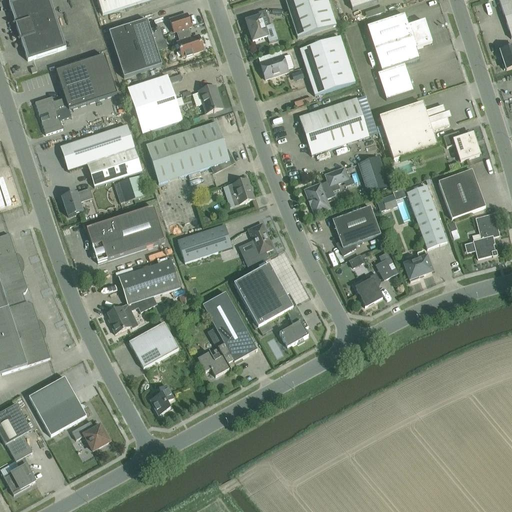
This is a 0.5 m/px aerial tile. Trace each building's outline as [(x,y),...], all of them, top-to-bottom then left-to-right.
[(27,62),(66,50),(49,0),(22,0),(8,5),(27,62)] [(96,0),(102,16),(151,0),(96,0)] [(283,0),(297,39),(306,36),(336,27),(326,0),(283,0)] [(348,0),(352,11),(384,0),(348,0)] [(511,0),(497,0),(498,0),(511,40),(511,39),(511,0)] [(252,43),(267,38),(264,28),(270,27),(265,11),(256,14),(257,19),(246,23),(252,43)] [(191,39),(188,29),(191,28),(186,16),(169,21),(173,34),(176,33),(180,43),(177,44),(182,59),(185,57),(186,59),(192,57),(192,55),(203,52),(198,37),(191,39)] [(408,28),(404,16),(366,29),(381,74),(377,75),(386,102),(413,93),(405,66),(419,62),(415,50),(431,45),(424,23),(408,28)] [(150,31),(146,21),(108,34),(123,79),(161,67),(154,45),(164,41),(159,28),(150,31)] [(314,97),(324,94),(355,84),(339,38),(299,52),(314,97)] [(511,48),(509,49),(500,52),(504,65),(502,65),(504,71),(505,70),(506,72),(511,69),(511,48)] [(68,112),(116,96),(104,57),(56,73),(64,100),(53,104),(52,99),(35,105),(45,137),(62,131),(57,114),(68,111),(68,112)] [(265,81),(288,74),(282,57),(260,65),(265,81)] [(167,78),(127,91),(142,136),(182,123),(167,78)] [(206,115),(222,110),(215,88),(198,93),(206,115)] [(311,157),(368,139),(356,101),(299,119),(311,157)] [(425,113),(422,105),(379,119),(393,163),(437,148),(432,133),(449,128),(442,107),(425,113)] [(226,153),(216,125),(207,128),(145,148),(158,186),(211,169),(214,175),(221,171),(220,169),(233,165),(234,165),(227,152),(226,153)] [(127,128),(60,149),(67,173),(74,170),(86,167),(94,189),(141,173),(127,128)] [(460,140),(458,134),(442,139),(445,148),(446,150),(455,147),(460,163),(479,157),(475,146),(474,147),(473,143),(474,143),(472,136),(460,140)] [(379,159),(357,166),(367,196),(389,189),(379,159)] [(308,170),(297,176),(299,180),(310,175),(308,170)] [(330,189),(349,181),(345,170),(326,177),(328,183),(330,189)] [(451,221),(476,213),(485,209),(471,172),(438,184),(451,221)] [(142,177),(118,184),(125,204),(145,197),(140,184),(144,182),(142,177)] [(233,193),(232,195),(233,197),(234,199),(236,198),(239,206),(254,201),(247,181),(232,186),(234,192),(233,193)] [(320,186),(304,192),(308,201),(310,207),(314,216),(329,210),(326,201),(334,198),(332,194),(330,189),(328,183),(320,187),(320,186)] [(428,252),(446,245),(425,189),(407,195),(428,252)] [(68,219),(82,214),(79,205),(92,200),(89,190),(62,200),(68,219)] [(386,212),(397,208),(393,196),(382,200),(386,212)] [(343,257),(355,250),(353,246),(380,237),(370,208),(332,222),(340,245),(337,247),(343,257)] [(97,265),(107,262),(164,243),(153,209),(86,231),(97,265)] [(494,254),(491,240),(498,238),(493,216),(476,221),(481,241),(473,244),(473,245),(467,246),(466,248),(467,253),(469,254),(475,252),(477,261),(492,257),(492,258),(496,257),(495,253),(494,254)] [(256,250),(241,257),(246,268),(267,259),(265,254),(272,250),(262,226),(248,232),(256,250)] [(184,265),(222,252),(232,249),(224,227),(215,230),(177,242),(184,265)] [(25,304),(23,296),(25,295),(27,290),(9,236),(0,238),(0,376),(50,360),(32,306),(27,303),(25,304)] [(410,284),(419,281),(418,279),(425,276),(424,274),(431,271),(424,252),(417,255),(419,261),(403,266),(410,284)] [(180,290),(171,262),(118,279),(126,306),(127,307),(153,299),(180,290)] [(385,262),(375,267),(383,283),(394,277),(385,262)] [(285,297),(268,266),(233,286),(258,330),(286,314),(296,308),(289,295),(285,297)] [(364,309),(382,300),(375,287),(380,284),(375,275),(363,282),(365,285),(356,290),(364,306),(366,305),(367,307),(364,309)] [(256,352),(251,343),(225,295),(202,308),(224,346),(209,355),(198,362),(200,366),(205,374),(210,371),(211,373),(212,373),(215,379),(230,371),(227,366),(233,363),(234,365),(257,352),(257,351),(256,352)] [(127,307),(126,306),(107,316),(112,326),(110,327),(115,336),(131,328),(132,330),(138,328),(131,313),(138,310),(140,315),(157,307),(153,299),(127,307)] [(293,327),(279,335),(287,350),(297,344),(298,346),(304,342),(303,341),(308,338),(304,331),(308,329),(303,321),(296,308),(286,314),(290,321),(293,327)] [(143,371),(152,366),(178,351),(164,325),(128,344),(143,371)] [(50,439),(86,419),(64,379),(28,399),(50,439)] [(158,418),(170,411),(166,404),(173,400),(166,388),(159,392),(161,397),(150,403),(158,418)] [(16,406),(0,415),(0,438),(5,447),(6,447),(15,464),(20,471),(11,476),(4,480),(3,478),(2,478),(8,489),(13,498),(14,497),(13,495),(35,483),(28,471),(30,470),(24,459),(32,455),(23,437),(31,433),(16,406)] [(94,431),(90,424),(71,434),(76,442),(84,438),(93,453),(109,444),(100,428),(94,431)]
